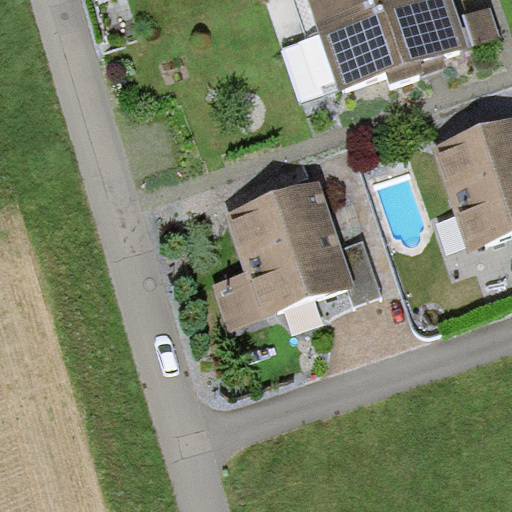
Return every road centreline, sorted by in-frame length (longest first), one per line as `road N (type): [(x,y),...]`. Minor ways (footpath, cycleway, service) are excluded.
road 1 (residential): [(56,0),(186,448)]
road 2 (residential): [(186,448),(511,344)]
